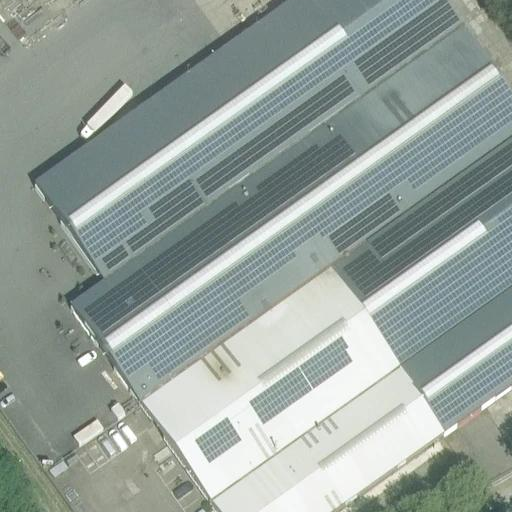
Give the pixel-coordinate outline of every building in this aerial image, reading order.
[(328,275),(443,439),(511,389),(511,103),(438,0),(299,0),(34,190),(103,288),(70,311),(140,408),(328,275)] [(82,0),(79,3),(94,23),(105,15),(93,0),(82,0)] [(168,0),(176,12),(186,6),(182,0),(168,0)] [(47,173),(44,154),(26,157),(29,176),(47,173)] [(215,511),(340,511),(443,439),(328,275),(140,408),(215,511)] [(104,446),(86,458),(94,471),(112,459),(104,446)]
